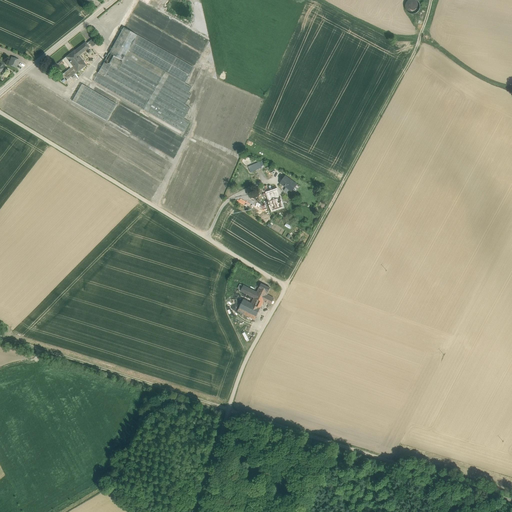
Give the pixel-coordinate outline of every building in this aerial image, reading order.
[(418,1),(416,0),(408,0),(407,1),(405,4),(405,7),(406,10),(407,12),(410,13),(413,14),(415,13),(418,12),(419,9),(420,6),(419,4),(418,1)] [(189,29),(188,27),(185,25),(186,25),(180,22),(176,23),(176,21),(170,18),(165,18),(168,20),(168,21),(168,22),(166,23),(169,24),(170,23),(170,25),(169,25),(170,29),(166,29),(166,27),(163,28),(162,30),(167,32),(168,31),(178,30),(180,31),(182,27),(186,29),(185,30),(189,29)] [(190,122),(184,118),(190,108),(185,105),(191,94),(188,92),(192,87),(184,83),(194,67),(137,34),(137,35),(124,27),(93,81),(184,133),(190,122)] [(95,37),(88,42),(92,47),(99,42),(95,37)] [(86,42),(75,50),(66,57),(69,61),(69,62),(69,63),(71,61),(74,65),(63,74),(67,79),(77,71),(77,72),(86,65),(86,64),(85,65),(81,60),(82,60),(79,55),(89,47),(86,42)] [(19,60),(12,57),(9,64),(16,67),(19,60)] [(115,102),(80,82),(70,99),(105,119),(115,102)] [(260,163),(249,167),(250,171),(261,166),(260,163)] [(297,184),(285,176),(280,183),(292,191),(297,184)] [(276,186),(266,189),(270,200),(279,197),(277,191),(276,186)] [(305,194),(298,189),(295,193),(302,198),(305,194)] [(270,200),(269,200),(272,209),(282,206),(280,197),(279,197),(270,200)] [(238,312),(257,321),(266,302),(273,306),(277,298),(270,294),(273,288),(264,284),(260,292),(243,283),(239,290),(256,299),(254,302),(245,298),(238,312)]
